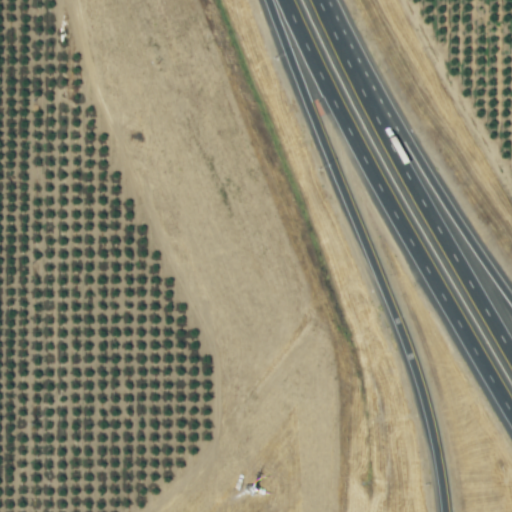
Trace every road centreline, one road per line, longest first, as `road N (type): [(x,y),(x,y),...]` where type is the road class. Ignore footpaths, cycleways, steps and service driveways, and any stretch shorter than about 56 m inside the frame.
road 1 (trunk): [(267,0),(411,363),(444,511)]
road 2 (trunk): [(283,0),(344,124),(511,416)]
road 3 (trunk): [(511,357),(371,111)]
road 4 (trunk): [(511,302),(406,140),(371,111)]
road 5 (trunk): [(371,111),(316,0)]
